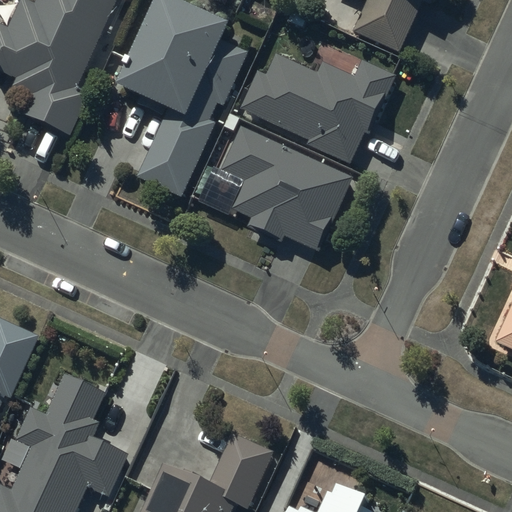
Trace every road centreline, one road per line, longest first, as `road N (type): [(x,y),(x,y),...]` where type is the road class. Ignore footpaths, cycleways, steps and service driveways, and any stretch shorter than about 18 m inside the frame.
road 1 (residential): [(0,217),(365,385)]
road 2 (residential): [(511,61),(365,385)]
road 3 (residential): [(365,385),(511,452)]
